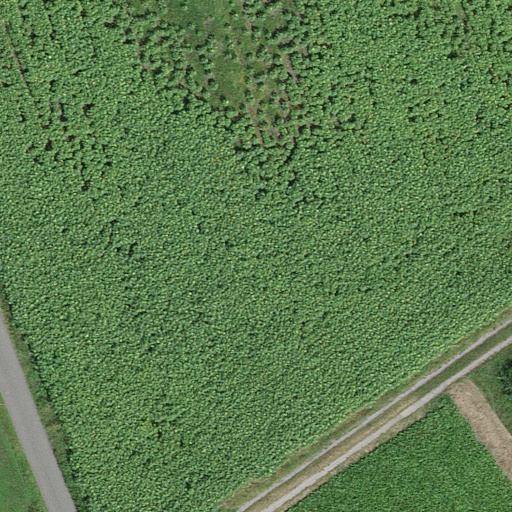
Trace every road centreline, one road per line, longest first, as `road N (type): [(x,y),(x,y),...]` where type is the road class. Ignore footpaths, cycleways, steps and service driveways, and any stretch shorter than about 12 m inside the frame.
road 1 (track): [(263,511),(511,336)]
road 2 (residential): [(0,350),(60,511)]
